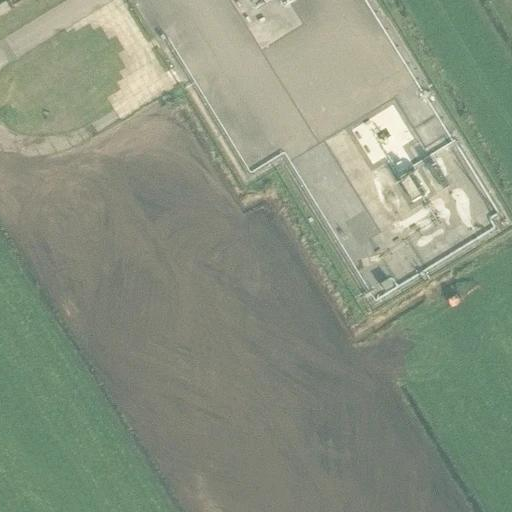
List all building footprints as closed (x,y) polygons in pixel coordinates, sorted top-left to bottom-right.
[(244,0),(267,39),(308,15),(299,0),(244,0)] [(312,3),(311,29),(271,28),(271,59),(283,59),(283,77),(347,78),(348,48),(360,49),(360,21),(350,20),(350,3),(312,3)] [(362,82),(355,81),(355,115),(378,106),(378,81),(385,97),(399,91),(400,62),(408,82),(418,78),(418,67),(412,67),(412,61),(402,37),(390,42),(384,27),(373,31),(373,30),(363,34),(378,35),(378,48),(391,48),(379,53),(378,79),(368,79),(362,82)] [(403,90),(377,104),(405,156),(432,141),(403,90)] [(417,191),(431,182),(419,164),(406,173),(417,191)] [(377,203),(345,217),(360,249),(367,246),(363,238),(387,227),(377,203)] [(424,229),(432,252),(450,245),(442,223),(424,229)] [(416,231),(387,247),(404,277),(433,260),(416,231)]
